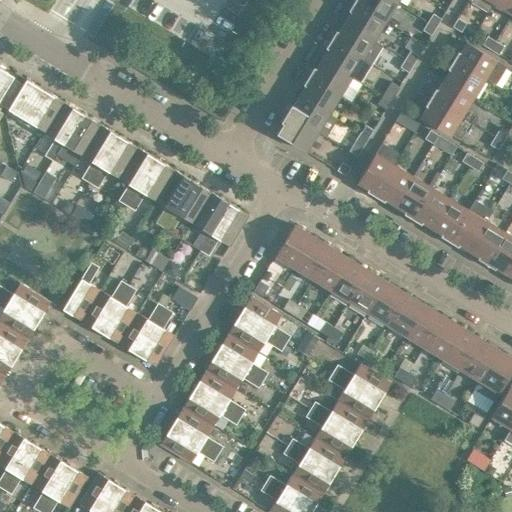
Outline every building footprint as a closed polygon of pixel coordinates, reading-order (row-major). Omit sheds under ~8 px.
[(354,0),(354,1),(386,21),(397,2),(393,0),(354,0)] [(470,0),(489,11),(494,2),(495,0),(470,0)] [(511,0),(495,0),(494,2),(511,13),(511,0)] [(349,10),(351,11),(345,21),(374,39),(386,21),(354,1),(349,10)] [(442,18),(433,13),(428,21),(437,26),(442,18)] [(458,17),(453,25),(462,30),(467,22),(458,17)] [(339,31),(337,30),(331,38),(372,63),(384,45),(374,39),(345,21),(339,31)] [(423,29),(432,34),(437,26),(428,21),(423,29)] [(488,35),(483,44),(491,49),(496,40),(488,35)] [(326,47),(328,48),(322,58),(352,76),(361,82),(372,63),(331,38),(326,47)] [(499,54),(504,45),(496,40),(491,49),(499,54)] [(507,66),(467,41),(461,52),(459,51),(453,59),(485,79),(495,85),(507,66)] [(419,55),(411,50),(406,58),(414,63),(419,55)] [(316,68),(314,66),(309,75),(341,95),(352,76),(322,58),(316,68)] [(401,66),(409,71),(414,63),(406,58),(401,66)] [(448,68),(450,69),(444,79),(474,97),(485,79),(453,59),(448,68)] [(0,107),(3,104),(45,130),(46,130),(64,101),(27,78),(23,83),(13,76),(14,75),(0,66),(0,107)] [(303,84),(305,85),(299,95),(329,113),(341,95),(309,75),(303,84)] [(438,89),(436,88),(431,96),(462,116),(474,97),(444,79),(438,89)] [(396,92),(388,87),(383,95),(391,100),(396,92)] [(294,105),(292,103),(286,112),(318,131),(327,137),(339,119),(329,113),(299,95),(294,105)] [(378,103),(386,108),(391,100),(383,95),(378,103)] [(425,105),(427,106),(421,117),(451,135),(462,116),(431,96),(425,105)] [(45,130),(45,131),(55,138),(45,155),(53,160),(58,152),(82,112),(64,101),(46,130),(45,130)] [(401,111),(396,120),(411,129),(416,121),(401,111)] [(82,154),(101,123),(82,112),(58,152),(76,164),(82,154)] [(281,121),(283,122),(277,133),(306,151),(318,131),(286,112),(281,121)] [(92,160),(82,177),(90,182),(119,135),(101,123),(82,154),(92,160)] [(374,129),(366,124),(361,132),(369,137),(374,129)] [(509,133),(500,127),(495,135),(504,141),(509,133)] [(430,129),(425,138),(434,143),(439,134),(430,129)] [(356,140),(364,145),(369,137),(361,132),(356,140)] [(439,134),(434,143),(442,148),(447,151),(453,143),(447,139),(439,134)] [(98,187),(109,170),(119,176),(138,146),(119,135),(90,182),(98,187)] [(490,144),(499,149),(504,141),(495,135),(490,144)] [(368,189),(367,191),(376,196),(395,164),(400,156),(381,144),(358,182),(368,189)] [(489,144),(484,153),(493,158),(498,149),(489,144)] [(129,183),(119,200),(127,205),(156,157),(138,146),(119,176),(129,183)] [(467,152),(462,160),(470,165),(476,157),(467,152)] [(135,210),(146,193),(156,199),(174,168),(156,157),(127,205),(135,210)] [(478,170),(483,162),(476,157),(470,165),(478,170)] [(343,162),(338,170),(346,175),(351,167),(343,162)] [(42,172),(28,163),(22,172),(36,181),(42,172)] [(384,201),(386,199),(395,205),(414,175),(395,164),(376,196),(384,201)] [(6,166),(1,175),(11,181),(17,172),(6,166)] [(166,205),(156,222),(164,227),(193,180),(174,168),(156,199),(166,205)] [(511,172),(507,169),(502,178),(510,183),(511,180),(511,172)] [(405,211),(404,213),(413,218),(432,187),(414,175),(395,205),(405,211)] [(40,180),(34,191),(44,198),(51,187),(40,180)] [(172,232),(182,215),(193,221),(211,191),(193,180),(164,227),(172,232)] [(421,224),(423,222),(432,228),(450,198),(432,187),(413,218),(421,224)] [(203,228),(193,245),(201,250),(230,202),(211,191),(193,221),(203,228)] [(0,195),(0,211),(3,213),(10,202),(1,196),(0,195)] [(442,233),(441,236),(449,241),(469,209),(450,198),(432,228),(442,233)] [(458,246),(459,244),(469,250),(487,220),(494,210),(475,199),(469,209),(449,241),(458,246)] [(65,204),(63,208),(71,213),(76,205),(70,201),(65,204)] [(209,255),(219,238),(230,244),(249,214),(230,202),(201,250),(209,255)] [(74,215),(86,223),(92,213),(80,205),(74,215)] [(479,256),(478,258),(486,263),(506,232),(487,220),(469,250),(479,256)] [(294,224),(276,255),(295,267),(314,236),(294,224)] [(495,269),(496,267),(506,273),(511,262),(511,235),(506,232),(486,263),(495,269)] [(314,278),(332,247),(314,236),(295,267),(314,278)] [(140,246),(136,254),(145,259),(149,252),(140,246)] [(332,289),(351,259),(332,247),(314,278),(332,289)] [(169,261),(152,250),(146,260),(163,270),(169,261)] [(169,261),(163,270),(174,276),(180,266),(169,259),(169,261)] [(351,259),(332,289),(351,301),(369,270),(351,259)] [(89,282),(99,266),(91,261),(66,302),(63,308),(82,320),(100,289),(89,282)] [(369,312),(388,281),(369,270),(351,301),(369,312)] [(121,280),(111,296),(100,289),(82,320),(100,331),(129,284),(121,280)] [(254,290),(263,295),(269,286),(260,281),(254,290)] [(388,281),(369,312),(388,323),(407,293),(388,281)] [(13,293),(0,285),(0,295),(39,319),(51,300),(20,282),(13,293)] [(126,305),(136,289),(129,284),(100,331),(119,342),(137,312),(126,305)] [(198,297),(179,285),(172,298),(191,309),(198,297)] [(407,335),(426,304),(407,293),(388,323),(407,335)] [(0,305),(4,308),(0,314),(0,320),(28,338),(39,319),(0,295),(0,305)] [(282,314),(251,295),(239,314),(286,343),(291,335),(275,325),(282,314)] [(289,299),(283,308),(292,313),(298,304),(289,299)] [(158,302),(148,318),(137,312),(119,342),(137,354),(166,307),(158,302)] [(301,319),(306,309),(298,304),(292,313),(301,319)] [(425,346),(444,315),(426,304),(407,335),(425,346)] [(163,328),(173,311),(166,307),(137,354),(156,365),(175,334),(163,328)] [(265,340),(281,350),(286,343),(239,314),(228,332),(259,351),(265,340)] [(443,357),(463,327),(444,315),(425,346),(443,357)] [(0,345),(17,356),(28,338),(0,320),(0,345)] [(326,321),(320,330),(329,336),(334,326),(326,321)] [(338,341),(343,332),(334,326),(329,336),(338,341)] [(463,327),(443,357),(462,369),(481,338),(463,327)] [(308,330),(297,349),(301,351),(308,355),(312,348),(319,337),(308,330)] [(268,372),(252,362),(259,351),(228,332),(217,351),(264,379),(268,372)] [(480,380),(500,349),(481,338),(462,369),(480,380)] [(363,344),(357,353),(366,358),(372,349),(363,344)] [(0,371),(5,375),(17,356),(0,345),(0,371)] [(375,364),(380,354),(372,349),(366,358),(375,364)] [(500,392),(511,372),(511,357),(500,349),(480,380),(500,392)] [(243,377),(259,387),(264,379),(217,351),(206,369),(236,388),(243,377)] [(354,374),(338,364),(333,371),(380,400),(391,381),(361,362),(354,374)] [(400,366),(394,376),(403,381),(409,372),(400,366)] [(246,409),(230,399),(236,388),(206,369),(194,388),(241,416),(246,409)] [(329,379),(345,389),(338,399),(368,418),(380,400),(333,371),(329,379)] [(412,386),(418,377),(409,372),(403,381),(412,386)] [(511,385),(510,385),(492,415),(511,427),(511,425),(511,385)] [(220,414),(236,424),(241,416),(194,388),(183,406),(214,425),(220,414)] [(437,389),(431,398),(440,403),(446,394),(437,389)] [(449,409),(454,400),(446,394),(440,403),(449,409)] [(331,410),(315,401),(311,408),(357,437),(368,418),(338,399),(331,410)] [(223,446),(207,436),(214,425),(183,406),(172,425),(218,453),(223,446)] [(306,416),(322,425),(315,436),(346,455),(357,437),(311,408),(306,416)] [(469,421),(478,427),(483,417),(475,412),(469,421)] [(0,453),(14,431),(0,422),(0,453)] [(198,451),(214,461),(218,453),(172,425),(160,444),(191,462),(198,451)] [(0,464),(6,468),(0,478),(0,486),(4,489),(33,442),(14,431),(0,453),(0,464)] [(309,447),(293,438),(288,445),(335,473),(346,455),(315,436),(309,447)] [(11,493),(21,477),(32,484),(51,453),(33,442),(4,489),(11,493)] [(283,453),(299,462),(293,473),(323,492),(335,473),(288,445),(283,453)] [(234,451),(230,458),(239,464),(243,457),(234,451)] [(43,490),(33,507),(41,511),(70,464),(51,453),(32,484),(43,490)] [(218,453),(214,461),(221,465),(226,458),(218,453)] [(484,469),(484,471),(492,476),(497,468),(489,463),(484,469)] [(70,507),(89,476),(70,464),(41,511),(42,511),(50,511),(58,500),(70,507)] [(254,476),(244,470),(240,477),(249,483),(254,476)] [(98,472),(79,502),(90,509),(88,511),(99,511),(117,483),(98,472)] [(286,484),(270,474),(266,482),(312,510),(323,492),(293,473),(286,484)] [(270,511),(272,511),(310,511),(312,510),(266,482),(261,489),(277,499),(270,511)] [(124,511),(135,495),(117,483),(99,511),(124,511)] [(150,511),(154,506),(135,495),(124,511),(150,511)]
